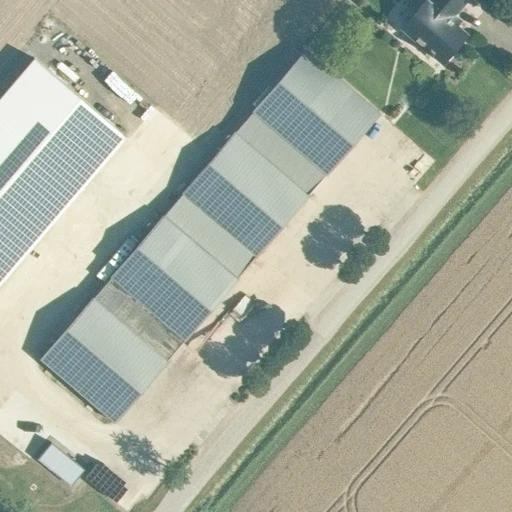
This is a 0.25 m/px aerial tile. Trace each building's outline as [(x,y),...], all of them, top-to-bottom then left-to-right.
[(442,63),(466,35),(449,21),(466,0),(426,0),(402,29),(421,45),(428,51),(427,53),(431,56),(432,54),(442,63)] [(114,422),(379,113),(305,50),(41,359),(114,422)] [(12,83),(0,97),(0,284),(105,161),(126,137),(34,58),(12,83)] [(435,157),(443,147),(407,116),(398,125),(435,157)] [(50,443),(38,458),(72,485),(83,470),(50,443)]
